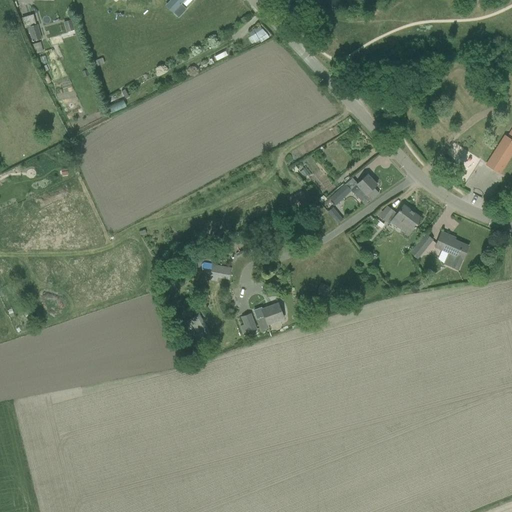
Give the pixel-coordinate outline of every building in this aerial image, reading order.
[(171,0),(166,6),(177,16),(183,9),(180,6),(181,4),(182,3),(186,7),(192,1),(191,0),(171,0)] [(121,14),(117,2),(103,7),(102,2),(88,7),(93,23),(121,14)] [(33,14),(21,18),(24,29),(28,28),(31,36),(32,41),(42,39),(38,25),(36,25),(33,15),(33,14)] [(72,20),(63,22),(66,32),(74,30),(75,35),(79,34),(77,29),(75,21),(72,22),(72,20)] [(35,50),(42,48),(40,42),(33,44),(35,50)] [(93,61),(95,67),(105,64),(103,58),(95,61),(95,60),(93,61)] [(121,91),(126,99),(130,97),(125,89),(121,91)] [(123,99),(107,105),(111,113),(126,107),(123,99)] [(486,165),(500,173),(511,154),(511,128),(507,137),(505,136),(486,165)] [(293,164),(289,167),(294,173),(298,170),(293,164)] [(304,169),(300,172),(305,178),(309,175),(304,169)] [(351,190),(364,205),(370,199),(371,200),(378,193),(374,188),(377,185),(367,175),(351,190)] [(337,191),(330,198),(331,200),(336,205),(345,196),(345,195),(351,190),(345,184),(337,191)] [(287,204),(289,208),(299,203),(301,207),(309,203),(303,191),(288,199),(290,202),(287,204)] [(391,222),(408,235),(421,218),(403,205),(397,214),(391,222)] [(393,211),(387,206),(382,212),(379,217),(386,222),(393,211)] [(338,214),(332,218),(337,224),(343,220),(338,214)] [(437,242),(435,247),(456,256),(451,267),(457,270),(462,258),(463,259),(464,256),(468,247),(451,239),(452,237),(441,232),(437,242)] [(410,253),(417,259),(432,240),(425,234),(410,253)] [(372,255),(368,263),(374,265),(377,257),(372,255)] [(212,265),(210,280),(217,281),(218,278),(218,273),(225,274),(227,267),(212,265)] [(175,269),(172,274),(183,279),(185,275),(175,269)] [(421,281),(415,284),(418,291),(424,288),(421,281)] [(253,310),(261,331),(269,328),(267,324),(283,319),(278,304),(262,310),(261,308),(253,310)] [(203,311),(188,320),(196,333),(194,335),(196,340),(209,332),(202,322),(208,319),(203,311)] [(240,326),(243,334),(256,329),(251,313),(241,316),(244,325),(240,326)] [(191,349),(194,359),(210,353),(206,344),(191,349)]
